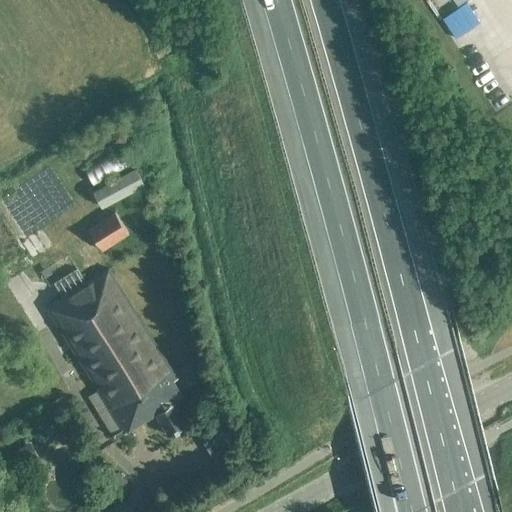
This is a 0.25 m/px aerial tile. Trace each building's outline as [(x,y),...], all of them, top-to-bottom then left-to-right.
[(119,149),(84,169),(96,190),(131,171),(119,149)] [(94,191),(103,208),(145,185),(136,168),(131,171),(96,190),(94,191)] [(18,193),(34,221),(50,212),(33,184),(18,193)] [(0,199),(0,230),(19,222),(7,197),(0,199)] [(102,250),(128,233),(115,212),(88,229),(102,250)] [(169,435),(187,423),(174,402),(182,397),(169,375),(174,373),(108,269),(86,283),(77,268),(54,283),(63,297),(47,307),(98,389),(87,396),(111,432),(115,438),(125,432),(155,414),(169,435)] [(31,442),(13,452),(20,466),(38,456),(31,442)]
